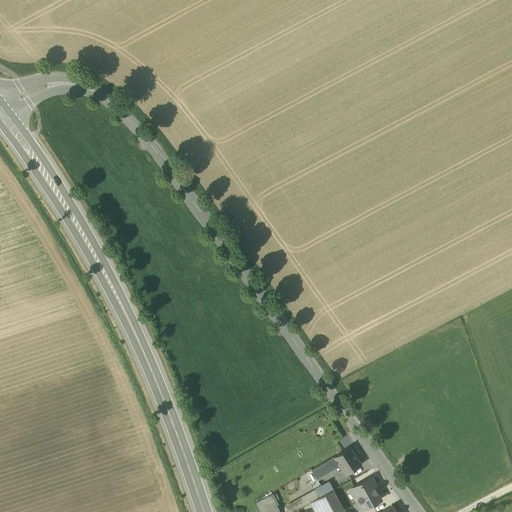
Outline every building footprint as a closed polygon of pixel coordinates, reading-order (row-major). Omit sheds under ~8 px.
[(338,465),(344,474),(345,474),(360,464),(350,448),(334,458),(338,465)] [(311,471),(316,479),(338,465),(334,458),(311,471)] [(357,503),(361,510),(380,500),(374,489),(376,488),(370,478),(352,487),(358,498),(360,502),(357,503)] [(319,498),(332,491),(327,482),(315,489),(319,498)] [(354,500),(358,498),(352,487),(348,490),(354,500)] [(310,503),(319,498),(315,489),(284,506),(287,511),(292,511),(299,509),(310,503)] [(310,503),(315,511),(341,511),(343,511),(332,491),(319,498),(310,503)] [(274,493),(255,503),(259,511),(280,511),(275,502),(278,501),(274,493)]
